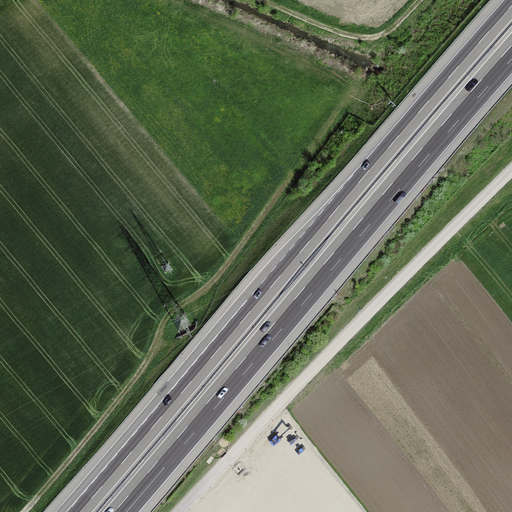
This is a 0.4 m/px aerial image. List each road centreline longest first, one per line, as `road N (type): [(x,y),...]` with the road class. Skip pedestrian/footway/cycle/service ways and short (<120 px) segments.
road 1 (motorway): [(511,5),(79,511)]
road 2 (motorway): [(160,464),(511,52)]
road 3 (track): [(23,511),(138,373),(166,317),(231,258),(350,91)]
road 4 (unclassified): [(180,511),(511,170)]
road 5 (track): [(263,0),(358,36),(383,33),(419,0)]
